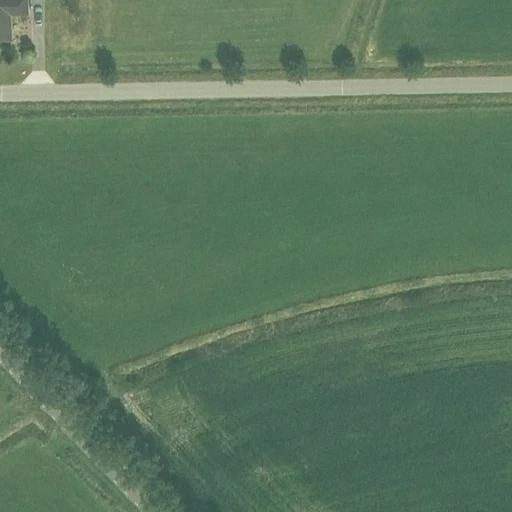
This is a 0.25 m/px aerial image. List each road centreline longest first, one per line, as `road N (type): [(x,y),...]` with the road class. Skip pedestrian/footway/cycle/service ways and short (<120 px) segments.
road 1 (unclassified): [(0,94),(511,83)]
road 2 (unclassified): [(156,511),(0,347)]
